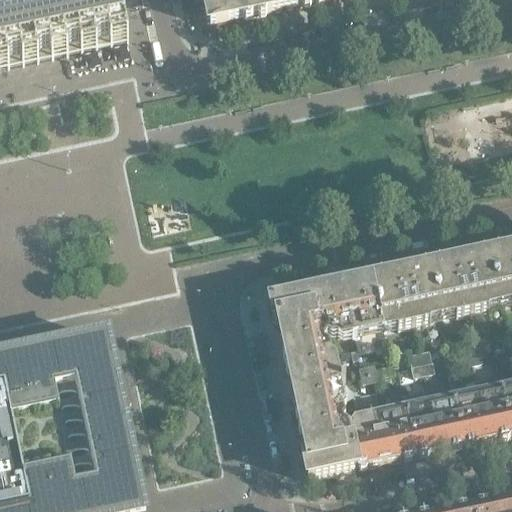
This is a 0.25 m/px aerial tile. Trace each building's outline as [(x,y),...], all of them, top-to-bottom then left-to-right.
[(0,0),(0,81),(132,53),(120,0),(0,0)] [(255,20),(250,0),(209,0),(212,11),(207,12),(210,30),(255,20)] [(284,14),(280,0),(250,0),(255,20),(284,14)] [(313,7),(311,0),(280,0),(284,14),(313,7)] [(511,257),(491,262),(500,307),(511,304),(511,257)] [(500,307),(491,262),(461,268),(472,317),(488,314),(487,310),(500,307)] [(472,317),(461,268),(432,275),(442,320),(454,317),(455,321),(472,317)] [(442,320),(432,275),(403,281),(413,330),(430,326),(429,322),(442,320)] [(413,330),(403,281),(373,287),(383,332),(396,329),(397,333),(413,330)] [(383,332),(373,287),(344,293),(353,338),(383,332)] [(353,338),(344,293),(314,300),(319,321),(321,321),(324,338),(327,340),(337,338),(338,342),(353,338)] [(344,402),(341,386),(337,370),(333,370),(331,360),(328,358),(325,359),(323,349),(317,346),(322,337),(324,338),(321,321),(319,321),(314,300),(270,309),(274,327),(279,326),(285,355),(283,357),(284,364),(287,365),(288,368),(285,371),(287,377),(290,379),(298,413),(295,416),(296,423),(300,424),(300,427),(298,429),(299,436),(303,437),(309,466),(304,467),(307,485),(357,475),(348,434),(338,429),(340,427),(338,417),(341,417),(343,414),(340,403),(344,402)] [(143,511),(108,342),(46,355),(0,365),(0,511),(143,511)] [(359,364),(357,355),(347,357),(349,366),(359,364)] [(393,383),(392,376),(391,372),(384,373),(386,385),(393,383)] [(386,385),(384,373),(377,375),(379,386),(386,385)] [(511,394),(503,397),(511,440),(511,394)] [(511,441),(511,440),(503,397),(479,402),(488,447),(511,441)] [(370,408),(369,400),(354,403),(356,411),(370,408)] [(488,447),(479,402),(455,407),(464,452),(488,447)] [(464,452),(455,407),(431,412),(440,457),(464,452)] [(440,457),(431,412),(406,417),(416,462),(440,457)] [(416,462),(406,417),(352,429),(348,434),(357,475),(416,462)] [(511,511),(511,502),(502,505),(503,511),(511,511)]
